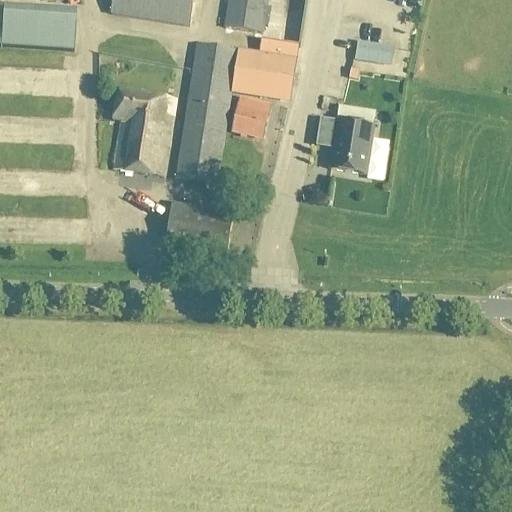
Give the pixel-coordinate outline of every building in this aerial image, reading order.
[(0,0),(0,48),(0,49),(2,49),(74,54),(77,12),(5,7),(0,6),(0,0)] [(113,0),(111,15),(190,28),(193,0),(113,0)] [(229,0),(225,29),(262,35),(267,0),(229,0)] [(258,57),(237,53),(196,47),(175,181),(215,187),(231,91),(287,101),(296,48),(260,42),(258,57)] [(394,49),(358,43),(354,61),(391,68),(394,49)] [(323,69),(319,81),(336,86),(340,73),(323,69)] [(349,80),(357,82),(359,72),(351,71),(349,80)] [(118,91),(113,122),(121,123),(113,171),(163,179),(176,101),(118,91)] [(270,108),(239,101),(232,133),(241,135),(249,137),(263,140),(270,108)] [(338,123),(330,171),(366,177),(376,113),(339,108),(337,123),(338,123)] [(164,250),(226,260),(233,215),(172,205),(164,250)]
